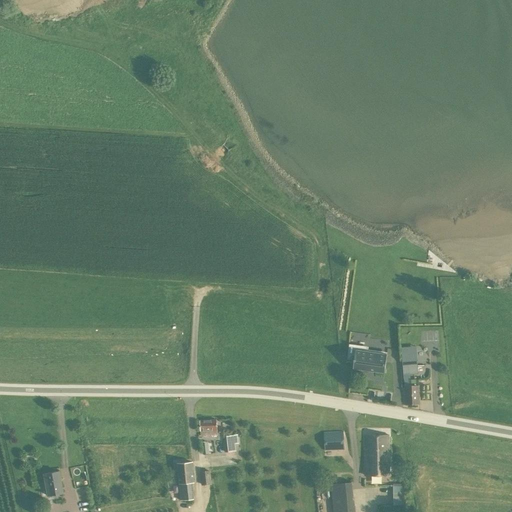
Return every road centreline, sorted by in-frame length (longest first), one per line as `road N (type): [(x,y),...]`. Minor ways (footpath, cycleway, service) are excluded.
road 1 (track): [(0,17),(84,43),(131,68),(275,208),(314,234),(321,253),(316,298),(207,288),(197,302)]
road 2 (tertiary): [(511,433),(257,391),(0,389)]
